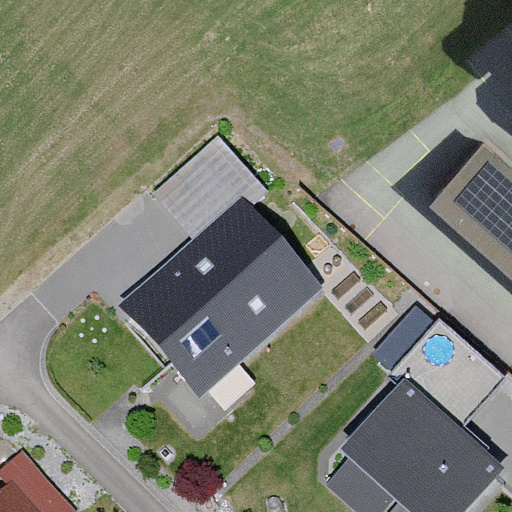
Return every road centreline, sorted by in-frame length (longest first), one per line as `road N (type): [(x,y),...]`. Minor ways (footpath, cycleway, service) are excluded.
road 1 (residential): [(150,511),(0,360)]
road 2 (residential): [(141,231),(0,353)]
